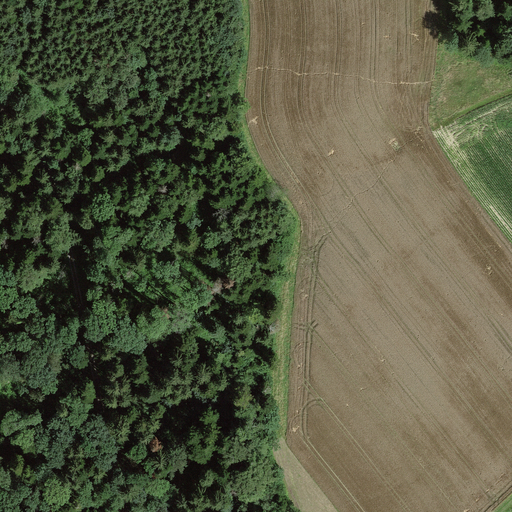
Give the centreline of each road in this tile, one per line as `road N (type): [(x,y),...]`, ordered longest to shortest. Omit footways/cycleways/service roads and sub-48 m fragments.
road 1 (track): [(0,104),(40,173),(125,511)]
road 2 (track): [(298,222),(279,334),(278,414),(301,511)]
